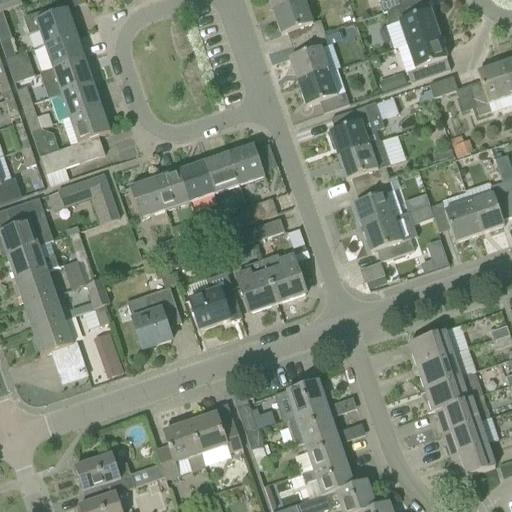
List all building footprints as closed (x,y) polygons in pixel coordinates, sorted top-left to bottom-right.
[(19,0),(0,0),(0,14),(2,14),(22,7),(19,0)] [(67,0),(72,11),(85,6),(82,0),(67,0)] [(267,0),(273,14),(312,0),(267,0)] [(287,36),(291,48),(324,36),(320,24),(312,27),(304,3),(313,0),(312,0),(273,14),(281,38),(287,36)] [(378,0),(384,16),(412,6),(409,0),(378,0)] [(390,27),(400,24),(408,48),(438,38),(430,13),(416,18),(412,6),(384,16),(386,15),(390,27)] [(39,35),(44,48),(75,38),(67,14),(68,14),(68,12),(49,18),(47,13),(24,21),(29,37),(39,35)] [(289,61),(297,85),(329,75),(321,51),(328,49),(328,48),(324,37),(324,36),(291,48),(295,59),(289,61)] [(44,48),(52,73),(84,62),(75,38),(44,48)] [(446,62),(438,38),(408,48),(398,51),(398,52),(397,52),(406,76),(407,75),(411,88),(437,78),(433,67),(446,62)] [(16,59),(10,41),(0,44),(6,62),(16,59)] [(26,55),(16,59),(6,62),(15,86),(34,80),(26,55)] [(60,97),(92,87),(84,62),(52,73),(39,78),(43,88),(56,83),(60,97)] [(511,63),(501,68),(511,99),(511,98),(511,63)] [(488,107),(511,99),(501,68),(477,76),(480,85),(468,89),(479,119),(491,115),(488,107)] [(337,99),(329,75),(297,85),(306,110),(319,106),(323,117),(349,108),(345,96),(337,99)] [(10,95),(4,77),(0,77),(0,95),(1,98),(10,95)] [(404,80),(399,77),(379,84),(382,95),(406,88),(404,80)] [(433,101),(433,102),(457,93),(452,80),(429,88),(430,93),(433,101)] [(60,97),(69,121),(100,111),(92,87),(60,97)] [(23,110),(32,107),(26,90),(17,94),(23,110)] [(433,101),(430,93),(419,97),(421,105),(433,101)] [(12,129),(22,125),(13,101),(4,105),(12,129)] [(378,106),(382,121),(397,117),(393,102),(378,106)] [(23,110),(31,134),(40,131),(32,107),(23,110)] [(329,135),(337,160),(380,145),(377,134),(384,131),(381,123),(376,108),(375,107),(330,122),(334,133),(329,135)] [(31,134),(33,142),(45,177),(104,158),(99,140),(110,136),(110,135),(109,135),(100,111),(69,121),(77,147),(58,153),(49,157),(41,133),(40,131),(31,134)] [(12,129),(21,153),(30,150),(22,125),(12,129)] [(380,146),(380,145),(337,160),(346,184),(351,182),(355,194),(389,182),(385,170),(390,169),(406,163),(398,140),(382,145),(380,146)] [(463,145),(452,148),(456,161),(472,155),(468,143),(463,145)] [(239,190),(264,181),(253,148),(251,149),(252,150),(228,158),(239,190)] [(27,171),(36,167),(30,150),(21,153),(27,171)] [(450,152),(432,158),(435,165),(452,160),(450,152)] [(239,190),(228,158),(204,166),(215,198),(239,190)] [(511,219),(511,177),(506,160),(495,163),(502,186),(501,186),(511,219)] [(215,198),(204,166),(179,174),(191,206),(215,198)] [(154,183),(166,215),(191,206),(179,174),(175,176),(174,171),(162,175),(164,179),(154,183)] [(65,185),(61,174),(46,179),(50,190),(65,185)] [(114,209),(103,178),(62,193),(67,208),(94,199),(99,214),(114,209)] [(354,207),(362,231),(401,218),(389,182),(355,194),(359,205),(354,207)] [(130,190),(129,190),(140,224),(166,215),(154,183),(131,191),(130,190)] [(468,206),(467,207),(478,238),(504,229),(502,224),(511,220),(511,219),(501,186),(489,190),(492,199),(468,206)] [(246,211),(248,217),(252,227),(277,218),(272,202),(246,211)] [(0,240),(7,260),(39,249),(31,226),(39,223),(34,206),(7,215),(12,231),(0,234),(0,240)] [(455,246),(478,238),(467,207),(445,214),(442,206),(429,210),(439,236),(450,232),(455,246)] [(239,220),(231,223),(235,233),(252,227),(248,217),(239,220)] [(401,218),(362,231),(370,256),(376,254),(380,266),(413,254),(409,242),(401,244),(393,221),(401,218)] [(255,244),(284,235),(280,223),(251,232),(255,244)] [(204,244),(227,235),(224,225),(200,233),(204,244)] [(244,235),(248,247),(255,244),(251,232),(244,235)] [(179,253),(204,244),(200,233),(199,233),(175,242),(179,253)] [(69,239),(74,255),(83,251),(78,235),(69,239)] [(236,265),(228,241),(216,245),(224,269),(236,265)] [(158,248),(162,259),(179,253),(175,242),(158,248)] [(421,249),(429,275),(448,269),(441,243),(421,249)] [(15,284),(47,273),(48,274),(58,271),(58,270),(54,259),(44,263),(39,249),(7,260),(15,284)] [(180,258),(169,262),(172,273),(179,270),(181,265),(180,258)] [(264,269),(277,307),(305,297),(292,259),(264,269)] [(85,287),(95,284),(86,260),(77,263),(77,264),(81,276),(85,287)] [(77,264),(72,266),(62,269),(66,281),(81,276),(77,264)] [(164,323),(178,318),(169,292),(176,289),(169,266),(157,270),(165,293),(142,300),(126,306),(132,323),(142,353),(171,344),(164,323)] [(361,270),(363,283),(383,280),(382,267),(361,270)] [(235,279),(249,317),(277,307),(264,269),(235,279)] [(56,298),(48,274),(47,273),(15,284),(23,309),(56,298)] [(189,304),(199,334),(241,319),(226,276),(206,283),(211,296),(189,304)] [(94,313),(103,310),(109,308),(101,283),(95,285),(95,284),(85,287),(92,306),(71,314),(73,320),(94,313)] [(23,309),(32,334),(64,323),(56,298),(23,309)] [(103,310),(94,313),(100,330),(109,327),(103,310)] [(40,358),(39,358),(40,360),(51,356),(58,376),(82,368),(75,348),(73,348),(64,323),(32,334),(40,358)] [(489,335),(492,344),(509,338),(506,329),(489,335)] [(408,347),(416,370),(452,358),(444,335),(408,347)] [(511,346),(509,338),(492,344),(495,352),(511,346)] [(102,369),(119,364),(114,350),(98,356),(102,369)] [(460,380),(452,358),(416,370),(424,393),(460,380)] [(435,414),(468,403),(460,380),(424,393),(432,416),(435,415),(435,414)] [(286,394),(295,421),(326,410),(317,384),(286,394)] [(435,415),(442,437),(479,425),(479,424),(471,402),(468,403),(435,414),(435,415)] [(237,412),(245,438),(258,434),(257,433),(255,425),(249,408),(237,412)] [(335,436),(330,422),(335,420),(331,408),(326,410),(295,421),(296,423),(286,426),(294,449),(304,446),(304,447),(335,436)] [(216,417),(190,426),(200,456),(226,447),(229,456),(242,452),(234,428),(221,432),(216,417)] [(442,437),(450,460),(487,447),(479,425),(442,437)] [(204,468),(200,456),(190,426),(163,435),(169,450),(156,455),(162,473),(165,480),(165,482),(178,477),(174,465),(186,461),(191,473),(204,468)] [(245,438),(254,464),(267,460),(258,434),(245,438)] [(304,447),(313,473),(344,462),(339,448),(344,446),(340,434),(335,436),(304,447)] [(495,471),(487,447),(450,460),(458,483),(495,471)] [(127,466),(116,470),(112,458),(74,471),(82,495),(101,489),(104,501),(117,497),(117,498),(136,492),(127,466)] [(270,471),(267,460),(254,464),(258,475),(270,471)] [(353,489),(353,488),(345,464),(347,463),(347,462),(344,463),(344,462),(313,473),(313,474),(299,479),(303,488),(316,483),(321,499),(335,495),(335,494),(353,489)] [(156,475),(158,483),(165,480),(162,473),(156,475)] [(322,501),(296,509),(296,508),(285,511),(330,511),(334,510),(340,508),(341,511),(371,511),(375,511),(375,510),(367,485),(369,484),(369,483),(353,488),(353,489),(335,494),(335,495),(321,499),(322,501)] [(121,511),(117,498),(117,497),(104,501),(78,510),(78,511),(121,511)]
